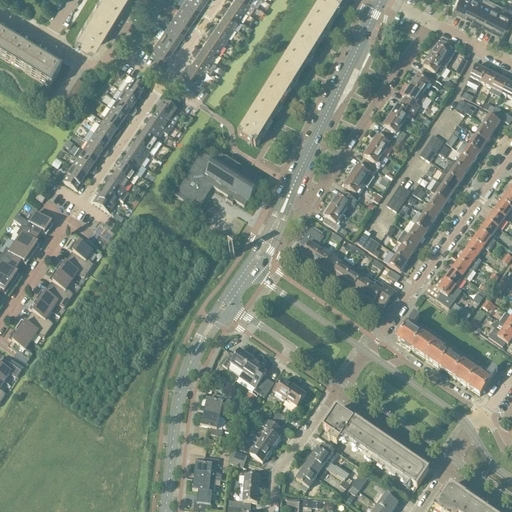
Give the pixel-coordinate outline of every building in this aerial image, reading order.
[(98,0),(91,12),(109,23),(114,16),(116,12),(118,8),(123,0),(98,0)] [(184,0),(178,9),(196,21),(197,18),(197,16),(195,15),(200,7),(190,0),(184,0)] [(232,0),(231,3),(245,13),(246,12),(251,4),(245,0),(232,0)] [(331,0),(322,0),(317,9),(335,20),(343,7),(331,0)] [(455,0),(453,6),(463,11),(468,0),(455,0)] [(468,0),(463,11),(473,16),(480,0),(468,0)] [(490,0),(480,0),(473,16),(482,22),(493,1),(490,0)] [(493,1),(482,22),(492,26),(500,10),(502,6),(493,1)] [(220,8),(240,21),(245,13),(231,3),(227,8),(223,5),(222,6),(220,8)] [(249,14),(255,6),(251,4),(246,12),(249,14)] [(500,10),(492,26),(501,32),(510,15),(511,11),(502,6),(500,10)] [(224,14),(219,20),(234,30),(240,21),(220,8),(219,9),(220,11),(224,14)] [(178,9),(170,21),(184,31),(190,22),(192,24),(194,23),(196,21),(178,9)] [(309,22),(301,34),(319,45),(323,40),(327,33),(335,20),(317,9),(316,10),(309,22)] [(83,25),(75,38),(93,49),(98,41),(101,36),(109,24),(109,23),(91,12),(90,13),(83,25)] [(208,30),(226,41),(234,30),(219,20),(214,28),(212,27),(210,27),(208,30)] [(164,30),(183,43),(185,41),(184,39),(180,36),(184,31),(170,21),(164,30)] [(158,38),(172,48),(177,42),(181,45),(183,44),(183,43),(164,30),(158,38)] [(209,35),(203,44),(217,54),(226,41),(208,30),(207,32),(207,34),(209,35)] [(0,57),(10,41),(0,34),(0,57)] [(286,59),(285,60),(303,71),(307,65),(311,59),(319,46),(319,45),(301,34),(301,35),(293,48),(286,59)] [(167,56),(172,48),(158,38),(152,47),(154,48),(151,53),(165,63),(169,57),(167,56)] [(0,58),(24,74),(35,56),(23,48),(10,41),(0,57),(0,58)] [(217,54),(203,44),(200,49),(196,47),(194,47),(192,49),(212,62),(217,54)] [(428,57),(443,67),(445,68),(455,52),(442,44),(439,49),(437,48),(434,52),(432,52),(428,57)] [(206,71),(212,62),(192,49),(191,51),(192,52),(196,55),(191,61),(206,71)] [(49,89),(60,71),(44,61),(35,56),(24,74),(49,89)] [(425,70),(422,75),(436,84),(436,83),(439,78),(438,77),(440,73),(439,72),(443,67),(428,57),(425,62),(426,64),(423,68),(425,70)] [(270,85),(269,85),(287,97),(288,96),(295,84),(298,80),(303,71),(285,60),(277,73),(270,85)] [(201,79),(206,71),(191,61),(186,69),(185,68),(181,73),(199,85),(203,80),(201,79)] [(455,75),(460,77),(467,63),(465,62),(462,68),(459,66),(455,75)] [(476,67),(467,84),(477,89),(479,85),(486,73),(476,67)] [(486,73),(479,85),(490,91),(497,78),(486,73)] [(412,82),(408,87),(423,97),(427,90),(428,91),(431,87),(433,89),(436,84),(422,75),(419,79),(417,77),(414,82),(412,82)] [(439,78),(436,83),(442,87),(451,93),(455,87),(440,77),(439,78)] [(127,85),(120,94),(135,104),(140,95),(142,97),(146,91),(127,78),(124,83),(127,85)] [(497,78),(490,91),(501,96),(508,84),(497,78)] [(77,81),(56,115),(67,122),(88,87),(77,81)] [(441,87),(436,84),(433,89),(438,92),(441,87)] [(511,86),(508,84),(501,96),(511,101),(511,103),(511,86)] [(261,99),(254,111),(271,122),(276,115),(279,109),(282,105),(287,97),(269,85),(261,99)] [(405,100),(402,105),(416,114),(420,108),(418,107),(420,103),(419,102),(423,97),(408,87),(405,92),(406,94),(403,98),(405,100)] [(115,103),(134,116),(135,114),(135,112),(131,109),(135,104),(120,94),(115,103)] [(160,108),(154,117),(168,126),(169,126),(175,117),(173,116),(176,111),(162,102),(158,107),(160,108)] [(454,112),(458,115),(465,104),(460,102),(454,112)] [(109,111),(123,120),(127,115),(131,118),(133,117),(134,116),(115,103),(109,111)] [(465,104),(458,115),(464,119),(466,115),(469,111),(471,107),(465,104)] [(392,112),(388,117),(403,127),(407,120),(408,121),(411,117),(413,119),(416,114),(402,105),(399,109),(397,107),(394,112),(392,112)] [(485,105),(483,110),(492,115),(494,109),(485,105)] [(109,111),(101,123),(104,125),(118,135),(120,132),(120,130),(118,129),(123,120),(109,111)] [(254,111),(238,136),(256,148),(271,122),(254,111)] [(488,116),(482,126),(493,134),(500,124),(488,116)] [(143,122),(162,135),(163,135),(167,137),(172,128),(169,126),(168,126),(154,117),(150,122),(146,119),(144,120),(143,122)] [(385,130),(382,134),(396,143),(400,146),(406,136),(399,132),(403,127),(388,117),(385,122),(386,124),(384,128),(385,130)] [(147,128),(143,133),(157,143),(162,135),(143,122),(142,123),(143,125),(147,128)] [(101,123),(93,135),(104,142),(107,145),(113,136),(115,138),(117,137),(118,135),(104,125),(101,123)] [(482,126),(475,136),(487,144),(493,134),(482,126)] [(131,144),(149,155),(157,143),(143,133),(137,142),(135,141),(133,141),(131,144)] [(372,142),(369,147),(383,156),(383,157),(387,150),(388,151),(391,147),(397,151),(400,146),(396,143),(382,134),(379,139),(377,137),(374,142),(372,142)] [(105,156),(106,157),(108,155),(107,153),(103,150),(107,145),(104,142),(93,135),(87,144),(105,156)] [(475,136),(468,146),(480,154),(487,144),(475,136)] [(433,137),(426,147),(431,150),(438,140),(433,137)] [(438,140),(431,150),(437,154),(443,144),(438,140)] [(457,153),(473,164),(480,154),(468,146),(468,147),(463,143),(457,153)] [(78,150),(95,162),(99,156),(103,159),(105,158),(106,157),(105,156),(87,144),(81,152),(79,150),(78,150)] [(132,149),(126,158),(141,167),(149,155),(131,144),(130,146),(130,148),(132,149)] [(366,160),(362,164),(377,174),(380,168),(378,167),(381,163),(379,162),(383,157),(383,156),(369,147),(365,152),(366,154),(364,158),(366,160)] [(426,147),(419,158),(424,161),(427,156),(431,151),(431,150),(426,147)] [(75,161),(95,174),(96,172),(96,170),(92,167),(95,162),(78,150),(73,158),(76,160),(75,161)] [(427,156),(424,161),(430,165),(437,154),(431,150),(431,151),(427,156)] [(462,156),(455,167),(466,174),(473,164),(457,153),(462,156)] [(198,212),(199,211),(213,189),(228,198),(227,201),(226,201),(225,201),(232,206),(233,205),(232,205),(234,202),(244,209),(261,182),(264,184),(265,183),(217,154),(220,156),(217,161),(216,160),(214,162),(202,155),(175,197),(198,212)] [(115,163),(134,176),(141,167),(126,158),(122,164),(118,161),(117,161),(115,163)] [(70,169),(84,179),(88,173),(92,176),(94,175),(95,174),(75,161),(70,169)] [(119,169),(115,175),(129,185),(134,176),(115,163),(114,164),(115,166),(119,169)] [(352,172),(349,177),(363,186),(367,180),(369,181),(371,177),(373,179),(377,174),(362,164),(360,169),(358,167),(355,172),(352,172)] [(443,173),(460,184),(466,174),(455,167),(450,164),(443,173)] [(79,187),(84,179),(70,169),(61,183),(77,193),(80,188),(79,187)] [(437,183),(453,194),(460,184),(443,173),(437,183)] [(129,185),(115,175),(111,180),(107,178),(105,178),(104,180),(123,193),(129,185)] [(346,190),(342,195),(356,204),(360,199),(358,197),(361,193),(359,192),(363,186),(349,177),(345,182),(346,184),(344,188),(346,190)] [(118,201),(123,193),(104,180),(103,182),(103,183),(107,186),(103,192),(104,192),(118,201)] [(430,193),(435,197),(446,204),(453,194),(437,183),(430,193)] [(400,187),(393,197),(398,200),(405,190),(400,187)] [(405,190),(398,200),(403,204),(410,194),(405,190)] [(92,204),(108,215),(118,201),(104,192),(103,192),(98,200),(96,198),(92,204)] [(501,202),(511,210),(511,195),(508,193),(501,202)] [(332,202),(328,207),(343,217),(348,210),(349,211),(351,207),(353,209),(356,204),(342,195),(340,199),(338,197),(335,202),(332,202)] [(35,200),(42,204),(45,200),(38,196),(35,200)] [(393,197),(386,208),(391,211),(398,200),(393,197)] [(435,197),(428,207),(440,214),(446,204),(435,197)] [(398,200),(391,211),(396,215),(403,204),(398,200)] [(511,210),(501,202),(494,212),(505,220),(511,210)] [(366,209),(371,212),(374,207),(369,204),(366,209)] [(326,220),(323,224),(337,233),(340,228),(338,227),(341,223),(339,222),(343,217),(328,207),(325,212),(327,214),(324,218),(326,220)] [(428,207),(422,216),(433,224),(440,214),(428,207)] [(494,212),(487,222),(498,230),(505,220),(494,212)] [(34,214),(24,230),(37,238),(40,233),(45,237),(52,226),(34,214)] [(422,216),(415,226),(427,234),(433,224),(422,216)] [(361,226),(366,220),(361,217),(357,223),(361,226)] [(487,222),(480,232),(491,240),(498,230),(487,222)] [(415,226),(408,237),(420,245),(427,234),(415,226)] [(19,237),(14,244),(32,257),(38,247),(34,243),(37,238),(24,230),(21,227),(16,235),(19,237)] [(300,246),(302,256),(312,263),(320,251),(317,249),(324,239),(323,235),(315,229),(310,230),(306,236),(305,235),(302,239),(304,240),(300,246)] [(480,232),(472,242),(484,250),(491,240),(480,232)] [(396,243),(402,247),(413,254),(420,245),(408,237),(403,233),(396,243)] [(357,246),(362,249),(369,239),(364,235),(357,246)] [(369,239),(362,249),(367,253),(374,242),(369,239)] [(71,254),(68,259),(88,273),(93,266),(87,260),(91,253),(75,242),(68,252),(71,254)] [(374,242),(367,253),(372,256),(375,252),(379,246),(374,242)] [(472,242),(465,252),(477,260),(484,250),(472,242)] [(6,249),(1,257),(17,268),(20,263),(25,266),(32,257),(14,244),(9,252),(6,249)] [(349,251),(355,256),(358,251),(354,248),(352,247),(349,251)] [(402,247),(395,257),(407,264),(413,254),(402,247)] [(320,251),(312,263),(322,270),(333,254),(330,258),(320,251)] [(358,251),(355,256),(361,259),(364,255),(358,251)] [(465,252),(458,262),(469,270),(477,260),(465,252)] [(333,254),(322,270),(332,277),(341,264),(335,261),(338,257),(333,254)] [(502,262),(507,266),(511,259),(506,256),(502,262)] [(0,278),(12,286),(18,277),(13,273),(17,268),(1,257),(0,258),(0,278)] [(395,257),(388,267),(400,275),(407,264),(395,257)] [(61,262),(54,272),(71,283),(76,276),(84,280),(88,273),(68,259),(64,264),(61,262)] [(341,264),(332,277),(343,284),(353,268),(343,261),(341,264)] [(380,272),(383,267),(375,262),(372,266),(380,272)] [(458,262),(452,271),(463,278),(469,270),(458,262)] [(353,268),(343,284),(353,291),(363,275),(353,268)] [(452,271),(444,281),(455,289),(463,278),(452,271)] [(51,284),(48,289),(68,303),(73,296),(67,290),(71,283),(54,272),(48,282),(51,284)] [(386,277),(395,282),(397,283),(400,278),(390,272),(386,277)] [(363,275),(353,291),(363,298),(371,285),(361,278),(364,275),(363,275)] [(0,292),(0,293),(5,296),(12,286),(0,278),(0,292)] [(371,285),(363,298),(374,305),(375,303),(384,309),(394,293),(385,287),(384,288),(374,281),(371,285)] [(437,291),(448,299),(455,289),(444,281),(437,291)] [(501,281),(498,285),(504,289),(507,286),(501,281)] [(479,290),(486,295),(490,290),(482,284),(479,290)] [(498,285),(496,289),(502,293),(504,289),(498,285)] [(41,292),(34,302),(51,313),(56,306),(64,309),(68,303),(48,289),(44,294),(41,292)] [(476,298),(482,302),(484,299),(478,294),(476,298)] [(31,314),(27,319),(48,333),(52,326),(46,320),(51,313),(34,302),(28,311),(31,314)] [(486,315),(480,311),(475,318),(481,322),(486,315)] [(414,315),(409,323),(414,326),(419,318),(414,315)] [(499,324),(504,328),(511,333),(511,319),(511,318),(505,315),(499,324)] [(21,322),(14,331),(31,343),(35,336),(44,339),(48,333),(27,319),(24,324),(21,322)] [(480,397),(491,382),(407,325),(397,340),(480,397)] [(511,340),(511,333),(504,328),(497,338),(508,346),(511,340)] [(25,361),(28,363),(32,356),(26,350),(31,343),(14,331),(7,341),(11,344),(7,349),(16,355),(25,361)] [(230,366),(242,374),(252,360),(247,357),(248,355),(242,351),(241,352),(240,352),(235,358),(230,355),(222,367),(227,371),(230,366)] [(23,364),(25,361),(16,355),(14,358),(23,364)] [(0,380),(3,383),(8,376),(16,380),(21,373),(9,365),(0,359),(0,380)] [(257,361),(256,363),(252,360),(242,374),(239,379),(255,390),(263,378),(266,375),(261,372),(263,368),(262,367),(264,366),(257,361)] [(23,370),(11,362),(9,365),(21,373),(23,370)] [(487,376),(492,379),(497,371),(492,368),(487,376)] [(211,377),(217,380),(220,374),(214,371),(211,377)] [(253,392),(258,396),(268,381),(263,378),(255,390),(253,392)] [(268,381),(258,396),(264,399),(274,385),(268,381)] [(275,395),(286,402),(295,389),(290,386),(291,385),(285,381),(284,382),(283,382),(283,383),(280,381),(272,393),(275,394),(275,395)] [(226,390),(211,382),(208,388),(220,394),(220,395),(226,397),(228,392),(225,391),(226,390)] [(295,389),(286,402),(297,410),(306,397),(305,397),(306,395),(300,391),(299,392),(295,389)] [(207,401),(204,414),(220,418),(223,405),(229,406),(230,400),(216,396),(214,403),(207,401)] [(244,400),(252,406),(257,399),(253,396),(250,400),(246,397),(244,400)] [(348,442),(417,489),(428,473),(337,410),(323,430),(331,435),(328,440),(337,446),(339,443),(343,445),(346,444),(348,442)] [(207,436),(221,439),(223,433),(216,431),(220,418),(204,414),(200,428),(208,430),(207,436)] [(277,414),(271,422),(283,430),(286,425),(280,421),(282,418),(277,414)] [(254,437),(254,438),(272,450),(274,448),(276,449),(281,441),(278,440),(283,433),(265,421),(264,422),(265,423),(261,428),(263,429),(263,430),(266,432),(260,441),(254,437)] [(257,446),(250,456),(264,465),(272,455),(270,453),(272,450),(254,438),(251,442),(257,446)] [(225,450),(232,452),(234,445),(227,444),(225,450)] [(310,460),(323,469),(327,472),(339,456),(323,445),(319,451),(317,450),(310,460)] [(230,459),(231,459),(245,464),(247,458),(233,453),(230,459)] [(230,459),(229,466),(243,470),(245,464),(231,459),(230,459)] [(195,464),(194,478),(214,480),(216,481),(221,481),(222,477),(215,474),(216,467),(218,467),(219,461),(204,460),(203,465),(195,464)] [(310,460),(302,471),(316,480),(323,469),(310,460)] [(300,490),(306,494),(308,491),(316,480),(302,471),(296,481),(302,486),(300,490)] [(360,476),(357,481),(364,486),(368,481),(360,476)] [(242,486),(242,491),(258,492),(259,478),(244,477),(243,486),(242,486)] [(194,478),(192,492),(198,493),(197,502),(194,502),(193,511),(197,511),(205,511),(206,507),(211,507),(212,495),(214,495),(216,481),(214,480),(194,478)] [(349,486),(343,482),(340,487),(346,491),(349,486)] [(487,511),(466,497),(450,487),(433,511),(487,511)] [(352,489),(349,493),(355,498),(358,493),(352,489)] [(242,504),(226,503),(225,508),(249,511),(250,511),(251,505),(257,505),(258,492),(242,491),(241,495),(243,496),(242,504)] [(385,496),(378,507),(384,511),(393,511),(398,505),(385,496)] [(296,508),(297,501),(286,500),(286,507),(296,508)]
